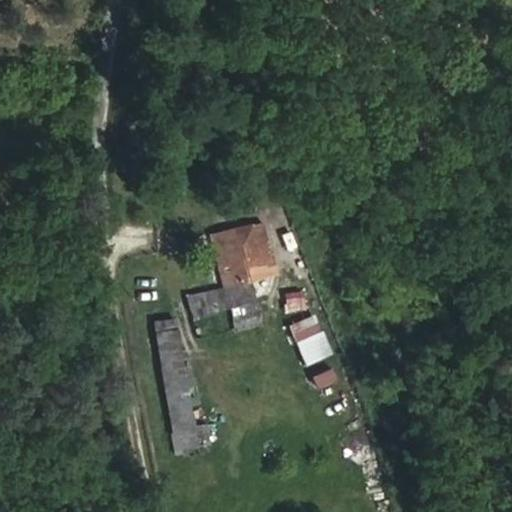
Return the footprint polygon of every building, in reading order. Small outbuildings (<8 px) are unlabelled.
[(167,41),(170,24),(155,21),(152,38),(167,41)] [(274,273),(262,223),(210,235),(217,265),(227,262),(232,283),(274,273)] [(232,283),(227,262),(217,265),(222,285),(232,283)] [(256,315),(248,283),(187,297),(191,313),(233,303),(237,320),(256,315)] [(299,288),(279,292),(283,311),(303,307),(299,288)] [(285,322),(301,364),(328,354),(312,312),(285,322)] [(193,428),(174,319),(152,323),(176,454),(191,451),(191,455),(210,452),(207,426),(193,428)] [(316,396),(339,388),(331,365),(308,373),(316,396)]
